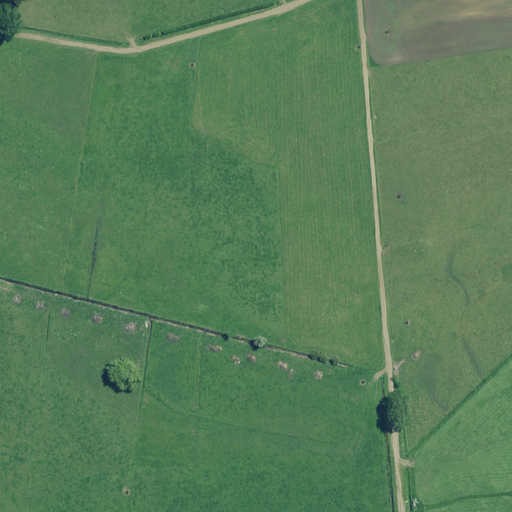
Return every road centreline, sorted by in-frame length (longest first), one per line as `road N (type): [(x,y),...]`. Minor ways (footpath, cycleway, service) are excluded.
road 1 (track): [(398,511),(359,0)]
road 2 (track): [(300,0),(114,48),(0,31)]
